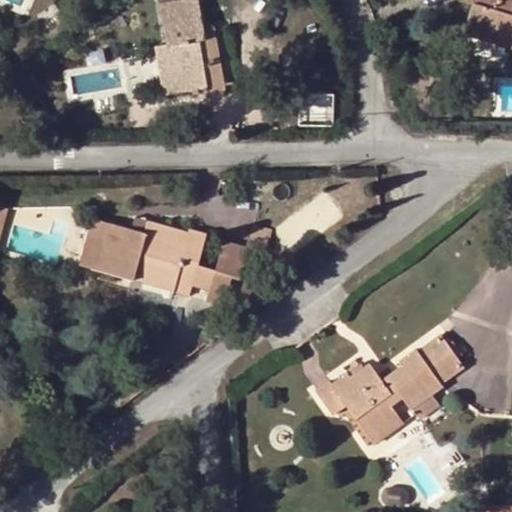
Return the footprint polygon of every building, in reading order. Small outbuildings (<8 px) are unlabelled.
[(204,89),(205,94),(224,90),(219,61),(212,62),(208,37),(202,37),(201,29),(195,0),(157,0),(165,46),(172,45),(179,81),(203,77),(204,89)] [(466,0),(466,1),(471,3),(483,6),(475,31),(511,41),(509,49),(511,50),(511,2),(504,0),(466,0)] [(483,6),(471,3),(461,35),(509,49),(511,41),(475,31),(483,6)] [(212,62),(219,61),(213,27),(201,29),(202,37),(208,37),(212,62)] [(173,93),(204,89),(203,77),(179,81),(172,45),(165,46),(173,93)] [(0,245),(10,208),(0,205),(0,245)] [(90,268),(132,279),(136,261),(145,263),(143,271),(175,280),(173,291),(172,293),(187,296),(190,285),(196,264),(204,235),(188,230),(187,234),(146,222),(143,233),(103,221),(90,268)] [(249,246),(224,240),(217,269),(233,273),(232,278),(240,280),(249,246)] [(136,261),(132,279),(173,291),(175,280),(143,271),(145,263),(136,261)] [(196,264),(190,285),(228,295),(232,278),(233,273),(217,269),(196,264)] [(400,365),(388,373),(425,399),(441,388),(439,384),(462,368),(455,360),(445,345),(440,336),(417,353),(414,349),(396,361),(400,365)] [(451,341),(445,345),(455,360),(461,355),(451,341)] [(425,399),(388,373),(380,379),(368,363),(363,368),(348,377),(345,372),(316,393),(331,416),(344,406),(366,436),(396,415),(389,407),(402,398),(410,410),(425,399)] [(348,377),(363,368),(359,363),(345,372),(348,377)] [(402,423),(396,415),(366,436),(372,445),(402,423)]
